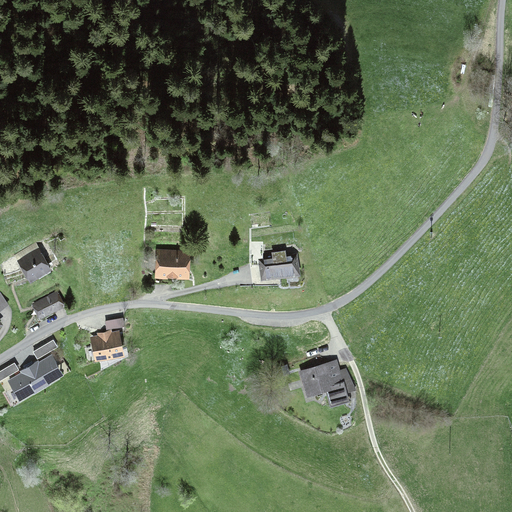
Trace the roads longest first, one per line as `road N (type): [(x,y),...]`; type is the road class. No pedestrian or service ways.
road 1 (unclassified): [(502,0),(487,152),(352,295),(286,315),(110,307),(0,358)]
road 2 (track): [(322,309),(358,380),(381,463),(410,511)]
